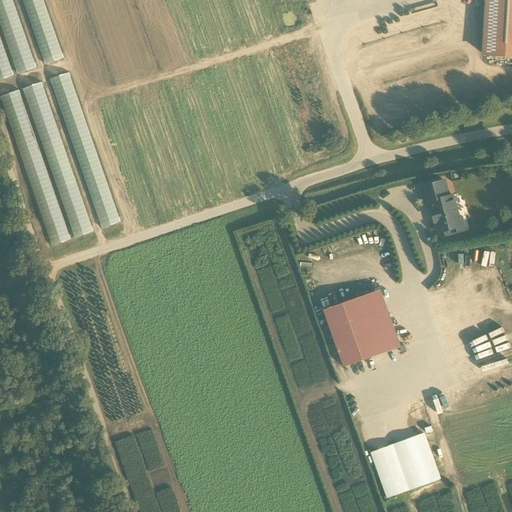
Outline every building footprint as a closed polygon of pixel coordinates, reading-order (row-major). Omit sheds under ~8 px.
[(32,70),(11,0),(0,0),(0,31),(12,75),(32,70)] [(60,60),(42,0),(21,0),(41,65),(60,60)] [(511,0),(486,0),(483,54),(511,56),(511,0)] [(0,79),(11,76),(0,41),(0,79)] [(117,224),(73,72),(53,77),(97,229),(117,224)] [(89,234),(45,81),(27,87),(70,239),(89,234)] [(50,246),(69,240),(20,89),(2,95),(50,246)] [(421,187),(423,195),(446,188),(444,181),(421,187)] [(435,222),(438,233),(456,227),(457,231),(465,229),(462,217),(458,218),(452,195),(448,196),(446,188),(423,195),(425,203),(429,202),(431,210),(434,212),(436,219),(435,222)] [(380,290),(362,296),(378,342),(396,335),(380,290)] [(377,342),(378,342),(362,296),(323,310),(339,355),(377,342)] [(378,342),(377,342),(381,354),(401,347),(396,335),(378,342)] [(344,367),(381,354),(377,342),(339,355),(344,367)] [(416,437),(433,483),(441,479),(425,434),(416,437)] [(393,445),(409,491),(433,483),(416,437),(393,445)] [(393,445),(370,453),(387,499),(409,491),(393,445)] [(435,511),(429,495),(392,507),(393,511),(435,511)]
